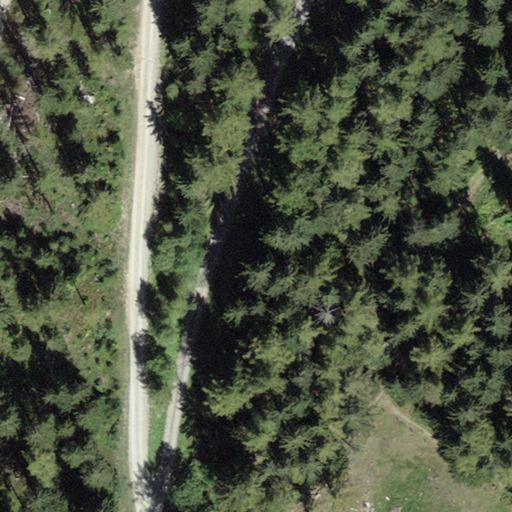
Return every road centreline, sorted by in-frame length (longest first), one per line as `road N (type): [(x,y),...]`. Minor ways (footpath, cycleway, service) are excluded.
road 1 (track): [(143,499),(165,479),(219,237),(307,0)]
road 2 (track): [(145,511),(139,235),(151,0)]
